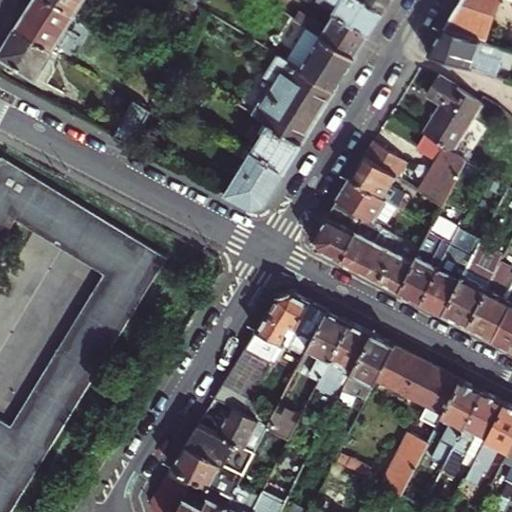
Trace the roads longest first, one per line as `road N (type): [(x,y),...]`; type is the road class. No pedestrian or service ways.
road 1 (residential): [(0,113),(268,254)]
road 2 (residential): [(268,254),(109,511)]
road 3 (residential): [(268,254),(424,0)]
road 4 (residential): [(511,379),(268,254)]
